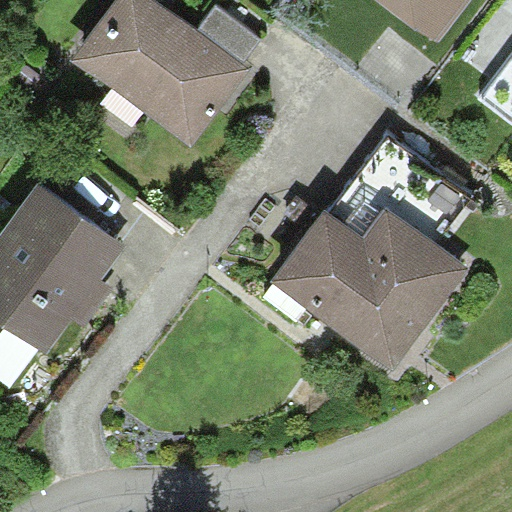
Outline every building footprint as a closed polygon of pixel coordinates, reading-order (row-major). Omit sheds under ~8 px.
[(110,0),(75,45),(193,136),(250,63),(169,0),(110,0)] [(263,33),(221,0),(217,0),(202,19),(246,54),(263,33)] [(403,0),(438,26),(458,0),(403,0)] [(511,113),(511,47),(480,88),(511,113)] [(384,195),(438,237),(473,192),(386,125),(331,197),(364,221),(384,195)] [(39,172),(0,223),(0,302),(49,339),(75,305),(86,313),(112,279),(100,270),(125,236),(39,172)] [(278,266),(395,355),(468,260),(438,237),(384,195),(364,221),(331,197),(278,266)] [(326,391),(310,377),(294,397),(310,410),(326,391)]
